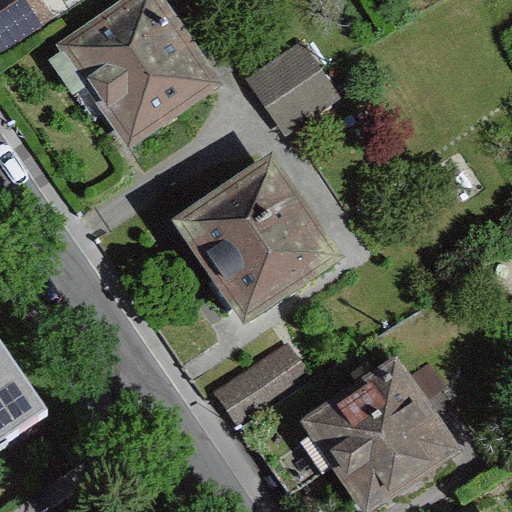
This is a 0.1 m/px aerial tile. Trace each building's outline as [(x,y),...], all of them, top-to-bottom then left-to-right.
[(48,0),(0,0),(0,59),(61,20),(48,0)] [(226,93),(162,0),(141,0),(57,58),(127,160),(226,93)] [(344,99),(306,45),(252,83),(290,137),(344,99)] [(346,270),(273,165),(171,235),(244,340),(346,270)] [(0,455),(54,419),(0,339),(0,455)] [(319,381),(294,345),(221,395),(246,430),(319,381)] [(394,511),(464,467),(399,369),(301,433),(353,511),(394,511)]
